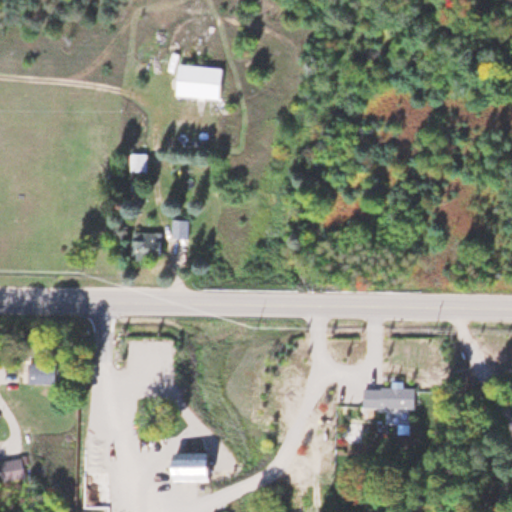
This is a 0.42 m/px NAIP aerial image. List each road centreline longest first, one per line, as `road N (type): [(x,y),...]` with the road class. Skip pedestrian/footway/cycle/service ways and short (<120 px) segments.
road 1 (tertiary): [(272,304),(0,300)]
road 2 (tertiary): [(511,311),(272,304)]
